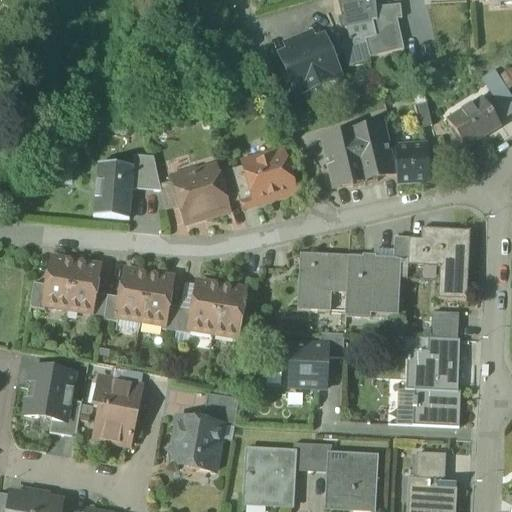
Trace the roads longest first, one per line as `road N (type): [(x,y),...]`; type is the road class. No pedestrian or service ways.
road 1 (residential): [(331,226),(214,251),(0,231)]
road 2 (residential): [(138,511),(123,488),(9,468),(1,444),(12,366)]
road 3 (residential): [(236,0),(331,226)]
road 4 (residential): [(493,395),(495,190)]
road 5 (residential): [(495,190),(331,226)]
